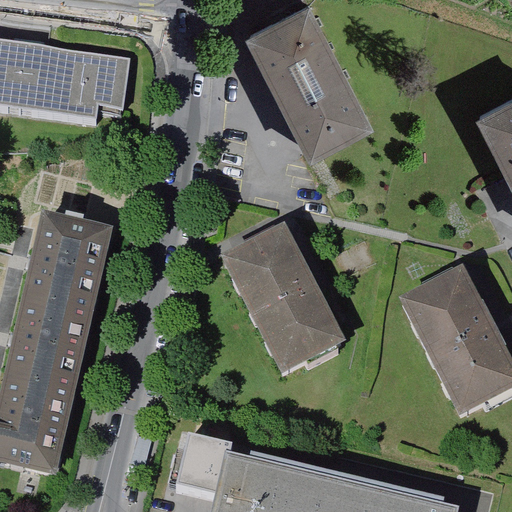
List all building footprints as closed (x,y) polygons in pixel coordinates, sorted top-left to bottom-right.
[(375,129),(308,2),(242,36),(309,163),(375,129)] [(136,62),(0,46),(0,114),(128,129),(136,62)] [(511,102),(480,119),(511,180),(511,102)] [(112,228),(45,213),(0,410),(0,460),(56,474),(112,228)] [(342,358),(276,230),(210,265),(276,392),(342,358)] [(511,408),(511,365),(464,272),(398,306),(464,434),(511,408)] [(449,511),(188,446),(174,501),(216,511),(449,511)]
